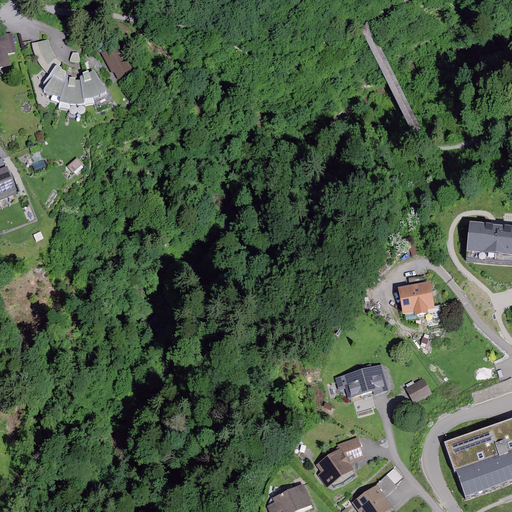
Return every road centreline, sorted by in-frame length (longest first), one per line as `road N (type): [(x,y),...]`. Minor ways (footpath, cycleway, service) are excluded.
road 1 (residential): [(456,511),(430,467),(433,438),(445,424),(511,401)]
road 2 (unclassified): [(439,511),(395,457),(384,401)]
